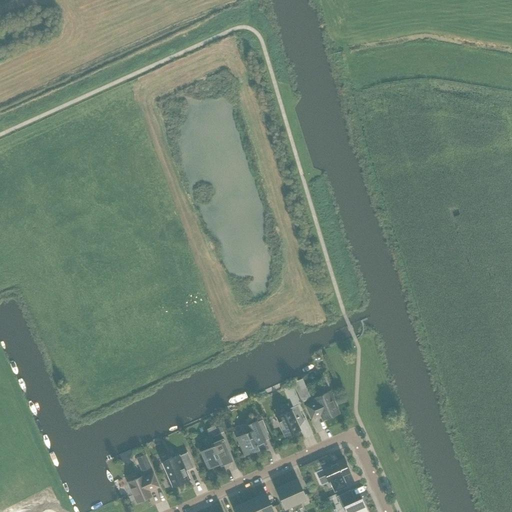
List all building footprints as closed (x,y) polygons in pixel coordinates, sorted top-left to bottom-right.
[(297,392),(300,401),(310,397),(306,388),(297,392)] [(313,398),(315,402),(306,406),(312,418),(321,414),(323,420),(338,413),(332,401),(334,400),(331,394),(330,394),(328,392),(313,398)] [(289,409),(290,411),(276,417),(285,437),(300,430),(296,423),(303,420),(303,421),(304,421),(297,405),(289,409)] [(246,433),(237,437),(245,455),(258,449),(256,445),(265,441),(256,422),(244,427),(246,433)] [(216,429),(213,430),(216,435),(223,432),(221,426),(216,429)] [(225,463),(232,461),(222,439),(211,444),(212,446),(201,451),(208,468),(224,461),(225,463)] [(178,455),(162,463),(172,486),(170,487),(170,488),(177,485),(189,480),(185,471),(193,468),(193,469),(194,468),(187,452),(186,452),(186,453),(179,456),(178,455)] [(145,454),(135,459),(141,471),(148,468),(145,462),(148,461),(148,460),(145,454)] [(349,473),(347,469),(343,459),(322,469),(328,483),(330,482),(334,492),(346,487),(343,480),(342,480),(341,477),(349,473)] [(143,479),(142,476),(128,482),(137,503),(151,497),(148,490),(151,489),(151,490),(158,487),(153,474),(143,479)] [(298,480),(286,485),(297,510),(302,508),(299,502),(306,499),(298,480)] [(293,511),(297,510),(286,485),(275,489),(284,509),(291,506),(293,511)] [(355,502),(350,490),(336,496),(342,508),(344,507),(346,511),(366,511),(361,499),(355,502)] [(273,511),(266,494),(255,498),(260,511),(273,511)] [(260,511),(255,498),(243,503),(247,511),(260,511)] [(247,511),(243,503),(232,508),(233,511),(247,511)]
